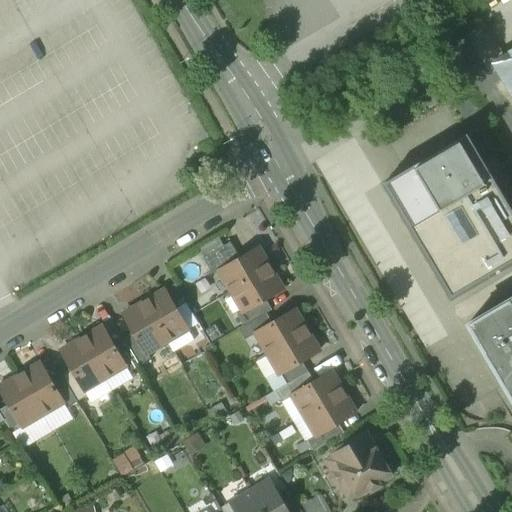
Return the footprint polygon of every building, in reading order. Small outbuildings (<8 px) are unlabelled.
[(511,52),(494,63),(494,64),(493,64),(511,95),(511,52)] [(511,209),(468,131),(381,182),(448,301),(511,262),(511,209)] [(230,241),(203,257),(213,275),(218,272),(218,271),(240,258),(230,241)] [(240,258),(218,271),(218,272),(230,292),(271,268),(259,247),(240,258)] [(271,268),(230,292),(242,312),(243,313),(266,299),(283,289),(271,268)] [(187,305),(175,285),(164,291),(176,312),(187,305)] [(164,291),(164,290),(143,302),(167,342),(187,330),(176,312),(164,291)] [(511,298),(467,324),(511,399),(511,298)] [(266,299),(243,313),(242,312),(236,315),(243,326),(266,313),(272,309),(266,299)] [(167,342),(143,302),(123,314),(133,332),(146,354),(147,354),(167,342)] [(272,324),(255,334),(267,354),(307,330),(295,310),(272,324)] [(243,326),(238,329),(245,341),(255,334),(272,324),(266,313),(243,326)] [(112,344),(102,327),(81,339),(105,379),(124,367),(125,367),(112,344)] [(307,330),(267,354),(279,375),(280,374),(302,362),(319,352),(307,330)] [(146,354),(133,332),(123,338),(139,367),(151,360),(147,354),(146,354)] [(139,367),(123,338),(112,344),(125,367),(124,367),(128,373),(139,367)] [(105,379),(81,339),(60,351),(70,369),(83,391),(85,390),(105,379)] [(302,362),(280,374),(286,384),(307,372),(302,362)] [(50,381),(40,363),(19,375),(43,415),(62,403),(63,403),(50,381)] [(83,391),(70,369),(61,375),(77,403),(88,397),(85,390),(83,391)] [(286,384),(275,391),(282,402),(292,396),(291,395),(313,382),(307,372),(286,384)] [(313,382),(291,395),(292,396),(303,416),(343,393),(331,372),(313,382)] [(43,415),(19,375),(0,386),(0,389),(9,405),(22,427),(43,415)] [(77,403),(61,375),(50,381),(63,403),(62,403),(66,410),(77,403)] [(343,393),(303,416),(315,436),(316,437),(338,424),(355,414),(343,393)] [(9,405),(0,409),(0,413),(12,433),(22,427),(9,405)] [(338,424),(316,437),(315,436),(305,442),(312,453),(344,434),(338,424)] [(367,436),(334,455),(336,458),(326,463),(332,474),(330,481),(333,487),(341,488),(348,501),(357,496),(358,497),(393,476),(383,459),(381,460),(367,436)] [(124,471),(146,458),(138,444),(116,458),(124,471)] [(286,511),(276,494),(269,482),(251,493),(261,511),(286,511)] [(301,511),(299,508),(287,488),(276,494),(286,511),(301,511)] [(261,511),(251,493),(232,504),(236,511),(261,511)] [(330,511),(321,496),(299,508),(301,511),(330,511)]
